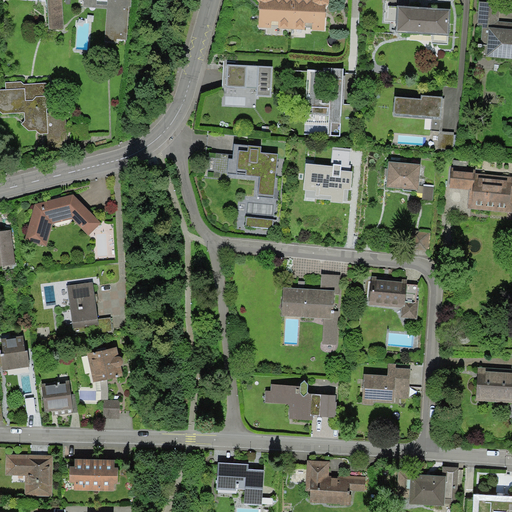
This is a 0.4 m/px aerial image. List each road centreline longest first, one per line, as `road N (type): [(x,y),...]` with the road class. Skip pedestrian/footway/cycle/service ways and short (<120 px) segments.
road 1 (residential): [(425,452),(435,285),(421,263),(209,241)]
road 2 (residential): [(0,434),(238,440)]
road 3 (residential): [(238,440),(209,241)]
road 4 (residential): [(238,440),(425,452)]
road 5 (residential): [(0,189),(134,153),(169,125)]
road 6 (residential): [(169,125),(211,0)]
road 7 (residential): [(209,241),(169,125)]
